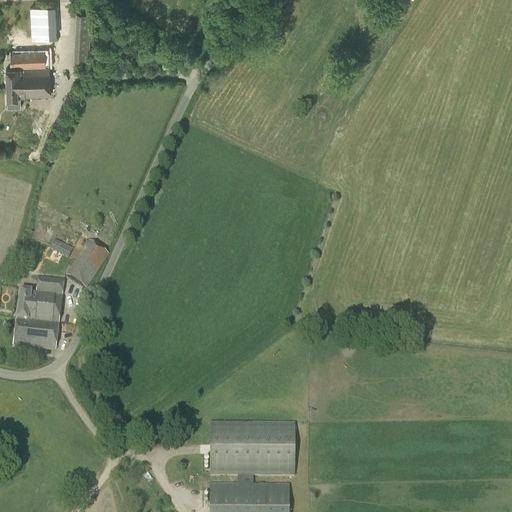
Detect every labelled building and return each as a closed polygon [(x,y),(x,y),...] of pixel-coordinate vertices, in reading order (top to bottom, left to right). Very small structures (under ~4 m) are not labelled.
[(32,38),(56,37),(54,7),(30,8),(32,38)] [(90,29),(91,15),(76,14),(75,28),(90,29)] [(6,101),(6,108),(20,108),(19,98),(50,97),(49,63),(50,63),(49,48),(10,50),(10,68),(4,68),(5,101),(6,101)] [(64,218),(75,225),(81,217),(70,210),(64,218)] [(68,259),(73,250),(55,241),(50,250),(68,259)] [(86,288),(108,255),(88,242),(66,275),(86,288)] [(18,321),(59,325),(64,282),(39,279),(37,294),(34,294),(34,296),(32,296),(32,292),(21,291),(18,321)] [(56,351),(59,325),(18,321),(18,322),(17,322),(14,346),(56,351)] [(293,476),(294,424),(210,424),(210,476),(237,476),(237,486),(209,486),(209,511),(288,511),(288,486),(253,486),(253,476),(293,476)]
